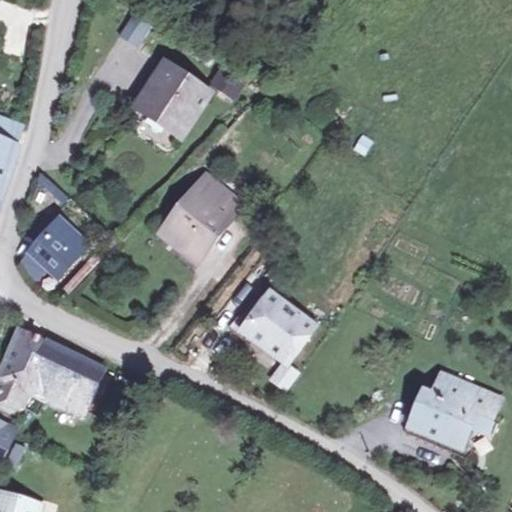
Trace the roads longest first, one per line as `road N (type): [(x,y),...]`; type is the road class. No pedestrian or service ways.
road 1 (residential): [(0,299),(346,460),(419,511)]
road 2 (tertiary): [(63,0),(0,247)]
